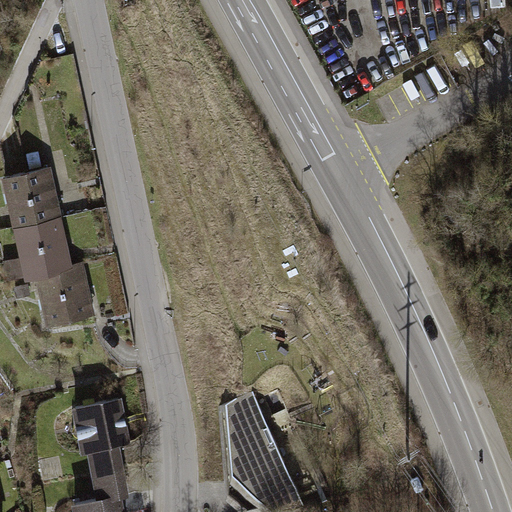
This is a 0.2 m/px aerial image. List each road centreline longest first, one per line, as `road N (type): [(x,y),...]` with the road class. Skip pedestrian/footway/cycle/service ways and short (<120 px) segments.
road 1 (primary): [(493,511),(384,249),(242,0)]
road 2 (unclassified): [(179,511),(172,408),(89,0)]
road 3 (residential): [(0,127),(60,0)]
